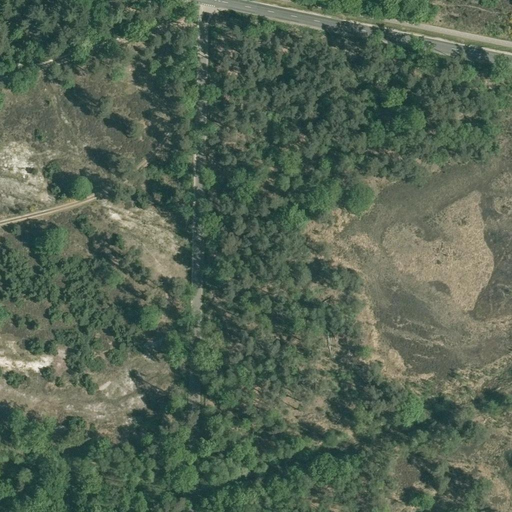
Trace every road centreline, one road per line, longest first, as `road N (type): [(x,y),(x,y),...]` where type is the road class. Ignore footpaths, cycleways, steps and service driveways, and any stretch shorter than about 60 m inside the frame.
road 1 (unclassified): [(191,511),(203,0)]
road 2 (secondary): [(511,62),(214,0)]
road 3 (track): [(203,13),(0,83)]
road 4 (track): [(192,489),(0,466)]
